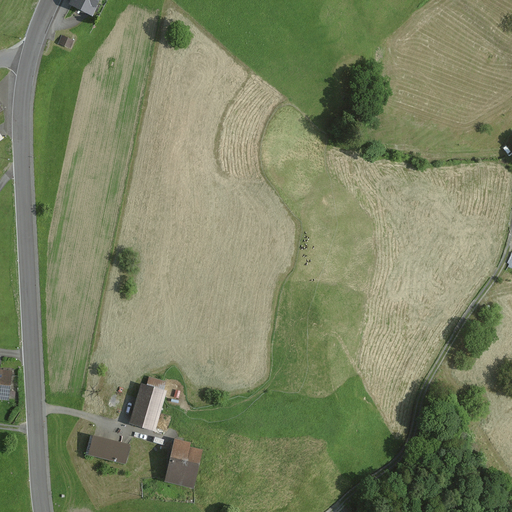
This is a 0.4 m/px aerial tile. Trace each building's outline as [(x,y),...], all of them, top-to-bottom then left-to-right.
[(100,0),(70,0),(69,4),(92,15),(100,0)] [(71,40),(60,35),(56,43),(68,48),(71,40)] [(0,398),(9,400),(12,371),(0,369),(0,398)] [(166,382),(143,375),(129,424),(155,432),(167,391),(164,390),(166,382)] [(127,445),(89,435),(85,454),(123,463),(127,445)] [(190,443),(175,439),(164,482),(194,489),(203,451),(189,447),(190,443)]
